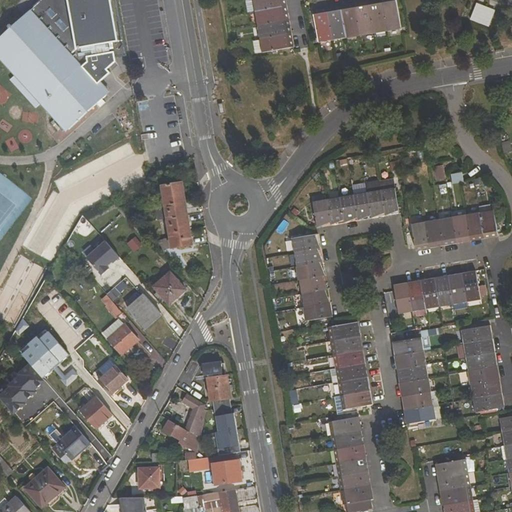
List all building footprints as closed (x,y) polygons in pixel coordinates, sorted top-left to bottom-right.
[(245,0),(248,13),(256,12),(286,7),(288,6),(286,0),(245,0)] [(373,0),(374,2),(369,3),(374,33),(388,30),(383,0),(382,0),(373,0)] [(401,28),(396,0),(385,0),(383,0),(388,30),(401,28)] [(360,35),(374,33),(369,3),(369,1),(360,2),(361,4),(355,5),(360,35)] [(346,38),(360,35),(355,5),(355,3),(346,5),(346,7),(341,7),(346,38)] [(495,11),(476,4),(470,19),(489,27),(495,11)] [(333,40),(346,38),(341,7),(341,5),(333,7),(333,9),(328,10),(333,40)] [(256,12),(258,26),(288,21),(290,20),(289,12),(287,12),(286,7),(256,12)] [(319,42),(333,40),(328,10),(327,8),(318,9),(319,11),(314,12),(319,42)] [(0,38),(0,51),(18,71),(10,79),(36,108),(44,100),(70,129),(107,95),(30,10),(0,38)] [(258,26),(261,40),(290,34),(293,34),(291,25),(289,25),(288,21),(258,26)] [(293,48),(295,48),(293,39),(291,39),(290,34),(261,40),(263,53),(293,48)] [(263,53),(261,40),(251,41),(254,55),(263,53)] [(437,178),(446,177),(443,164),(434,165),(437,178)] [(453,184),(462,183),(463,182),(463,181),(462,174),(462,173),(452,175),(453,184)] [(393,179),(380,182),(381,191),(395,188),(393,179)] [(162,186),(165,203),(156,205),(158,220),(167,219),(170,241),(160,243),(164,250),(193,245),(183,182),(162,186)] [(77,206),(96,198),(92,188),(73,195),(77,206)] [(395,188),(381,191),(385,212),(386,216),(399,210),(395,188)] [(381,191),(368,193),(372,215),(373,219),(385,212),(381,191)] [(368,193),(354,196),(358,217),(358,221),(372,215),(368,193)] [(354,196),(340,198),(344,220),(344,223),(358,217),(354,196)] [(340,198),(326,201),(330,222),(331,226),(344,220),(340,198)] [(330,222),(326,201),(313,203),(317,226),(317,228),(330,222)] [(494,211),(481,213),(484,235),(485,239),(498,233),(494,211)] [(481,213),(467,216),(471,238),(472,241),(484,235),(481,213)] [(64,247),(71,254),(96,229),(83,215),(64,247)] [(467,216),(453,218),(457,240),(458,244),(471,238),(467,216)] [(453,218),(439,221),(443,243),(444,246),(457,240),(453,218)] [(439,221),(426,223),(430,245),(430,248),(443,243),(439,221)] [(416,251),(430,245),(426,223),(412,225),(416,248),(416,251)] [(293,239),(295,253),(318,249),(322,249),(321,242),(318,242),(316,235),(293,239)] [(105,240),(85,257),(101,276),(109,269),(106,265),(118,256),(105,240)] [(295,253),(298,267),(321,263),(324,262),(318,249),(295,253)] [(298,267),(300,281),(324,277),(326,276),(321,263),(298,267)] [(470,276),(464,277),(467,301),(481,299),(477,274),(476,271),(469,272),(470,276)] [(165,299),(169,304),(186,290),(170,272),(154,287),(158,291),(154,294),(161,302),(165,299)] [(454,303),(467,301),(464,277),(463,273),(456,275),(457,279),(450,280),(454,303)] [(443,281),(436,282),(440,306),(454,303),(450,280),(449,276),(442,277),(443,281)] [(300,281),(303,295),(326,291),(329,290),(324,277),(300,281)] [(426,308),(440,306),(436,282),(435,278),(428,279),(429,283),(422,284),(426,308)] [(415,286),(408,287),(412,310),(426,308),(422,284),(421,281),(414,282),(415,286)] [(399,313),(412,310),(408,287),(408,283),(401,284),(402,288),(395,289),(399,313)] [(303,295),(305,308),(328,304),(331,304),(326,291),(303,295)] [(128,308),(144,326),(160,312),(143,294),(128,308)] [(103,299),(118,316),(121,312),(107,296),(103,299)] [(333,317),(332,311),(331,311),(328,304),(305,308),(307,321),(330,317),(333,317)] [(330,327),(332,341),(359,337),(361,336),(359,327),(358,327),(357,323),(330,327)] [(125,324),(108,339),(122,355),(139,340),(125,324)] [(48,326),(39,333),(60,358),(62,359),(70,352),(48,326)] [(463,330),(465,344),(489,340),(493,339),(492,332),(488,332),(487,326),(463,330)] [(38,332),(29,340),(31,342),(51,365),(60,358),(39,333),(38,332)] [(360,341),(359,337),(332,341),(335,355),(362,350),(363,350),(362,341),(360,341)] [(398,349),(399,355),(423,351),(421,337),(393,342),(394,349),(398,349)] [(465,344),(468,357),(492,353),(495,352),(494,345),(491,346),(489,340),(465,344)] [(31,342),(22,349),(44,375),(53,368),(51,365),(31,342)] [(464,344),(457,344),(459,357),(466,356),(464,344)] [(335,355),(337,369),(364,364),(366,364),(364,354),(362,355),(362,350),(335,355)] [(423,351),(399,355),(395,356),(396,363),(400,362),(402,369),(425,365),(423,351)] [(468,357),(470,371),(494,367),(498,366),(497,359),(493,360),(492,353),(468,357)] [(208,373),(212,401),(214,401),(219,433),(216,434),(219,456),(222,455),(242,452),(235,413),(232,414),(225,363),(223,364),(222,360),(205,363),(206,373),(208,373)] [(20,376),(34,391),(45,381),(30,363),(18,373),(20,376)] [(365,369),(364,364),(337,369),(339,383),(366,378),(368,378),(366,369),(365,369)] [(117,365),(100,381),(112,396),(129,380),(117,365)] [(403,376),(404,383),(428,379),(425,365),(402,369),(398,370),(399,377),(403,376)] [(470,371),(472,385),(497,381),(500,380),(499,373),(495,374),(494,367),(470,371)] [(11,388),(24,403),(35,393),(34,391),(20,376),(9,386),(11,388)] [(339,383),(342,396),(368,392),(370,391),(369,382),(367,383),(366,378),(339,383)] [(428,379),(404,383),(400,384),(401,391),(405,390),(406,397),(430,393),(428,379)] [(472,385),(475,399),(499,394),(503,394),(501,387),(498,387),(497,381),(472,385)] [(200,390),(192,386),(189,392),(196,396),(200,390)] [(0,397),(0,399),(13,415),(25,404),(24,403),(11,388),(0,397)] [(369,397),(368,392),(342,396),(344,410),(370,405),(373,405),(371,396),(369,397)] [(430,393),(432,406),(439,405),(437,392),(430,393)] [(407,404),(409,411),(432,406),(430,393),(406,397),(403,398),(404,404),(407,404)] [(188,394),(183,403),(193,409),(187,427),(195,431),(202,410),(205,411),(206,404),(188,394)] [(500,401),(499,394),(475,399),(477,412),(503,408),(505,407),(504,401),(500,401)] [(97,429),(113,415),(96,396),(80,411),(97,429)] [(439,405),(432,406),(435,420),(441,419),(439,405)] [(435,420),(432,406),(409,411),(405,412),(406,418),(410,417),(411,424),(435,420)] [(511,416),(502,418),(504,432),(511,430),(511,416)] [(330,422),(333,436),(360,431),(361,431),(360,422),(358,422),(357,417),(330,422)] [(163,429),(182,441),(188,431),(168,420),(163,429)] [(57,429),(51,435),(58,444),(53,449),(67,464),(91,443),(77,427),(65,438),(57,429)] [(333,436),(335,450),(362,445),(364,444),(362,435),(360,436),(360,431),(333,436)] [(200,440),(188,436),(185,447),(198,450),(200,440)] [(335,450),(337,464),(364,459),(366,459),(365,449),(363,449),(362,445),(335,450)] [(177,460),(177,452),(168,453),(169,461),(177,461),(177,460)] [(153,462),(168,461),(167,453),(152,454),(153,462)] [(213,465),(216,486),(227,484),(222,455),(219,456),(202,458),(197,459),(188,460),(189,467),(201,466),(213,465)] [(0,456),(0,467),(8,477),(14,472),(0,456)] [(337,464),(340,477),(367,473),(369,472),(367,464),(365,464),(364,459),(337,464)] [(440,473),(441,478),(468,473),(466,459),(440,464),(437,465),(438,473),(440,473)] [(48,468),(27,488),(43,507),(65,487),(48,468)] [(140,488),(160,487),(159,468),(140,469),(140,488)] [(340,477),(342,491),(369,486),(371,486),(369,477),(367,477),(367,473),(340,477)] [(470,487),(468,473),(441,478),(439,478),(441,487),(442,486),(443,491),(470,487)] [(345,504),(360,502),(371,500),(373,499),(372,491),(370,491),(369,486),(342,491),(345,504)] [(473,501),(470,487),(443,491),(441,491),(443,500),(445,500),(446,505),(473,501)] [(184,510),(205,507),(205,511),(240,511),(236,489),(217,492),(183,497),(184,502),(184,510)] [(30,511),(17,497),(0,511),(30,511)] [(142,497),(125,497),(126,505),(122,506),(122,511),(146,511),(144,497),(142,497)] [(146,499),(147,507),(156,506),(155,497),(146,499)] [(373,509),(371,500),(360,502),(362,511),(373,509)] [(474,511),(473,501),(446,505),(444,506),(444,511),(474,511)] [(345,504),(346,511),(357,511),(362,511),(360,502),(345,504)]
